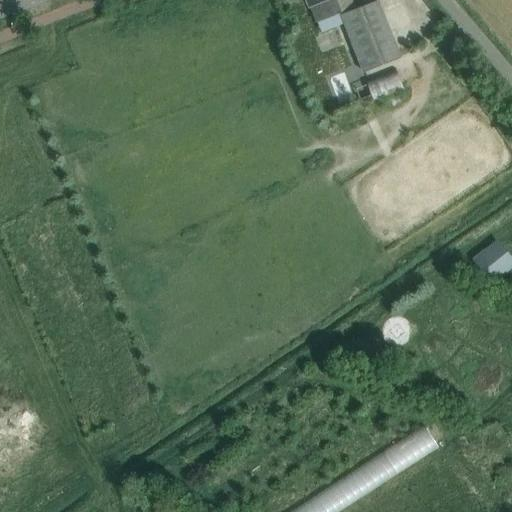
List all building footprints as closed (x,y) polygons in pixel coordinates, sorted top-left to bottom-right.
[(306,0),(309,7),(310,6),(316,21),(315,21),(316,22),(317,21),(341,11),(342,15),(364,71),(400,57),(378,1),(356,9),(352,0),(306,0)] [(329,82),(351,76),(347,60),(325,66),(329,82)] [(410,97),(400,68),(372,78),(382,107),(410,97)] [(342,116),(366,107),(356,83),(333,92),(342,116)] [(511,257),(496,238),(472,257),(492,282),(511,266),(511,257)] [(384,327),(384,330),(384,333),(384,336),(386,338),(388,341),(390,342),(393,344),(396,344),(399,344),(402,342),(405,341),(407,338),(408,336),(409,333),(409,330),(408,327),(407,324),(405,322),(402,320),(399,319),(396,318),(393,319),(390,320),(388,322),(386,324),(384,327)] [(352,511),(449,458),(436,435),(297,511),(352,511)]
